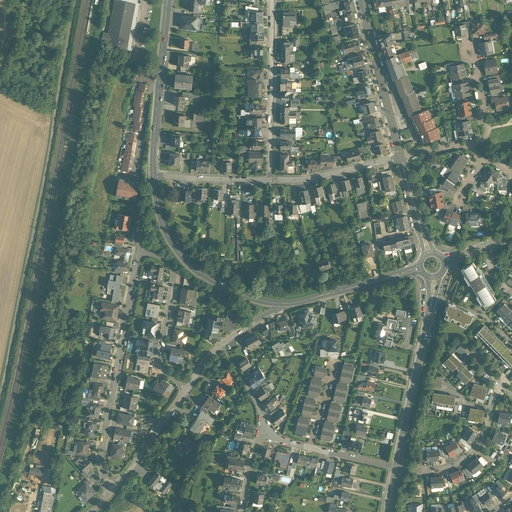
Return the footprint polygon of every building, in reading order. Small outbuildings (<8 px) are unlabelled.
[(140,0),(114,0),(108,36),(107,42),(106,46),(127,50),(132,51),(141,0),(140,0)] [(343,0),(337,2),(338,8),(335,9),(336,12),(339,12),(340,16),(344,15),(342,10),(343,10),(344,7),(343,0)] [(352,0),(344,0),(343,0),(344,7),(343,10),(342,10),(344,15),(345,14),(356,12),(352,0)] [(332,3),(323,5),(324,12),(328,11),(335,9),(338,8),(337,2),(332,3)] [(199,4),(190,3),(189,10),(198,12),(199,4)] [(258,8),(245,6),(245,16),(250,16),(250,12),(258,12),(258,8)] [(258,12),(250,12),(250,16),(245,16),(245,23),(246,23),(251,23),(262,23),(262,16),(262,12),(258,12)] [(289,13),(283,13),(283,27),(289,27),(289,21),(295,21),(296,12),(289,12),(289,13)] [(346,19),(345,19),(345,21),(357,18),(356,12),(345,14),(346,19)] [(346,19),(345,14),(344,15),(340,16),(334,17),(335,23),(341,22),(341,20),(345,19),(346,19)] [(181,28),(199,30),(200,19),(197,19),(197,18),(193,17),(182,16),(181,28)] [(262,23),(251,23),(251,26),(251,33),(263,33),(263,23),(262,23)] [(478,23),(471,24),(472,31),(475,31),(475,35),(484,33),(482,25),(479,25),(478,23)] [(347,27),(342,28),(345,38),(358,35),(357,31),(358,31),(357,28),(356,28),(355,25),(353,25),(347,27)] [(462,25),(455,27),(456,36),(466,34),(464,28),(464,25),(462,25)] [(283,27),(282,27),(282,37),(292,37),(292,27),(289,27),(283,27)] [(410,31),(404,32),(405,41),(412,40),(410,31)] [(391,34),(378,36),(382,48),(389,45),(392,44),(394,44),(391,34)] [(189,40),(181,39),(180,48),(188,49),(189,40)] [(286,43),(280,43),(280,52),(289,52),(289,47),(293,47),(293,43),(292,43),(289,43),(287,43),(287,41),(286,41),(286,43)] [(484,43),(479,44),(481,56),(492,54),(490,42),(490,41),(484,43)] [(358,42),(350,43),(351,46),(352,51),(355,50),(357,50),(360,49),(358,42)] [(382,48),(381,48),(384,56),(392,53),(390,49),(389,45),(382,48)] [(263,47),(254,47),(254,58),(263,58),(263,47)] [(414,49),(408,51),(412,61),(417,59),(414,49)] [(408,51),(399,55),(402,64),(412,61),(408,51)] [(280,52),(281,64),(290,64),(290,52),(289,52),(280,52)] [(191,56),(179,55),(178,65),(182,66),(181,68),(185,68),(185,67),(189,67),(189,61),(190,61),(191,56)] [(361,55),(351,58),(352,60),(347,61),(348,64),(362,60),(361,55)] [(396,56),(386,59),(393,80),(395,80),(406,76),(406,75),(402,64),(399,55),(396,56)] [(348,64),(345,65),(346,69),(349,68),(354,67),(363,65),(362,60),(348,64)] [(495,63),(485,65),(486,69),(485,70),(486,75),(496,73),(495,68),(496,68),(495,63)] [(455,66),(450,67),(451,73),(465,70),(463,64),(455,66)] [(345,65),(338,66),(340,73),(347,71),(347,70),(349,70),(349,68),(346,69),(345,65)] [(366,66),(356,69),(357,72),(365,70),(366,77),(368,77),(366,66)] [(357,72),(356,69),(347,72),(348,75),(352,74),(354,83),(360,82),(357,72)] [(365,70),(357,72),(360,82),(367,80),(366,77),(365,70)] [(465,70),(451,73),(452,79),(457,78),(466,77),(465,70)] [(263,71),(258,71),(257,71),(256,71),(251,71),(251,77),(252,77),(253,77),(257,77),(257,80),(262,80),(263,80),(263,71)] [(182,75),(177,74),(176,88),(189,89),(191,75),(187,75),(182,75)] [(420,112),(413,92),(412,92),(406,76),(395,80),(401,97),(402,96),(409,117),(420,112)] [(488,80),(487,80),(489,87),(499,85),(497,79),(496,79),(488,80)] [(253,80),(248,80),(248,97),(262,97),(262,83),(262,80),(257,80),(253,80)] [(147,85),(140,83),(138,91),(137,90),(136,91),(144,92),(146,92),(147,85)] [(287,83),(280,83),(280,92),(292,92),(292,90),(292,83),(287,83)] [(458,84),(453,85),(454,92),(468,89),(468,88),(467,84),(467,83),(458,84)] [(362,87),(361,87),(363,94),(360,95),(360,98),(371,96),(369,85),(364,86),(362,87)] [(499,85),(489,87),(490,94),(498,92),(500,92),(499,85)] [(468,89),(454,92),(455,98),(460,97),(469,96),(469,94),(468,90),(468,89)] [(144,92),(136,91),(135,98),(143,99),(144,92)] [(292,92),(280,92),(280,100),(285,100),(285,101),(288,101),(288,100),(291,100),(292,100),(292,92)] [(181,96),(175,95),(174,105),(184,106),(184,105),(182,105),(182,102),(183,102),(184,96),(181,96)] [(143,99),(135,98),(134,102),(136,103),(136,106),(141,107),(143,99)] [(497,99),(497,101),(496,102),(496,103),(495,103),(496,106),(496,109),(497,110),(508,108),(506,98),(497,99)] [(375,112),(373,102),(364,105),(362,105),(363,110),(361,111),(362,115),(364,114),(364,115),(375,112)] [(462,103),(457,104),(458,110),(470,108),(469,102),(462,103)] [(141,107),(136,106),(134,113),(142,115),(143,107),(141,107)] [(289,108),(280,108),(280,116),(288,116),(288,114),(289,108)] [(470,108),(458,110),(459,116),(459,117),(464,116),(471,115),(470,108)] [(409,117),(412,126),(413,126),(416,135),(417,135),(434,129),(431,119),(430,120),(426,110),(420,112),(409,117)] [(142,115),(134,113),(133,118),(135,118),(135,121),(140,122),(142,115)] [(185,115),(174,114),(173,124),(184,125),(185,118),(185,115)] [(288,119),(288,116),(280,116),(280,125),(288,125),(288,119)] [(261,119),(249,118),(249,128),(261,128),(261,119)] [(377,118),(365,120),(367,128),(373,127),(379,126),(377,118)] [(140,122),(135,121),(134,125),(135,126),(135,129),(141,130),(142,122),(140,122)] [(460,123),(456,124),(457,130),(470,127),(469,121),(460,123)] [(470,127),(457,130),(458,136),(463,135),(471,134),(470,127)] [(249,128),(246,128),(246,130),(243,130),(243,132),(243,135),(243,136),(246,136),(246,137),(261,137),(261,128),(249,128)] [(434,129),(417,135),(421,144),(429,141),(430,142),(431,142),(432,142),(433,141),(433,140),(439,138),(435,128),(434,129)] [(409,129),(403,131),(406,139),(412,137),(409,129)] [(380,131),(371,133),(372,138),(367,139),(368,143),(382,140),(380,131)] [(136,134),(129,133),(127,140),(135,142),(136,134)] [(181,134),(172,133),(171,145),(173,145),(180,146),(181,134)] [(135,142),(127,140),(126,148),(133,149),(135,142)] [(374,147),(373,147),(374,150),(375,150),(376,155),(380,154),(385,153),(383,144),(374,147)] [(133,149),(126,148),(124,155),(132,157),(133,149)] [(358,151),(346,154),(348,162),(352,161),(352,162),(356,161),(356,160),(360,159),(359,155),(358,151)] [(263,163),(263,152),(252,152),(249,152),(249,157),(249,163),(251,163),(251,166),(248,166),(248,169),(257,169),(261,169),(261,163),(263,163)] [(180,154),(170,153),(170,159),(169,159),(168,164),(169,164),(169,165),(179,166),(180,154)] [(132,157),(124,155),(123,163),(131,164),(132,157)] [(461,157),(459,155),(455,161),(463,167),(467,161),(461,157)] [(327,157),(321,157),(320,161),(320,166),(332,166),(332,160),(327,160),(327,157)] [(209,162),(198,161),(197,167),(197,170),(198,170),(201,171),(201,170),(208,171),(209,162)] [(463,167),(455,161),(451,167),(459,172),(463,167)] [(223,162),(222,162),(222,171),(231,172),(231,162),(227,162),(223,162)] [(131,164),(123,163),(122,167),(124,168),(123,171),(129,172),(131,164)] [(459,172),(451,167),(449,169),(452,171),(457,175),(458,175),(459,172)] [(448,168),(442,176),(446,179),(450,173),(452,171),(449,169),(448,168)] [(506,180),(490,169),(481,182),(482,183),(487,186),(490,183),(492,179),(495,182),(495,183),(497,185),(497,190),(506,190),(506,188),(506,182),(506,180)] [(390,170),(381,173),(382,179),(392,176),(390,170)] [(457,175),(452,171),(450,173),(458,179),(460,176),(458,175),(457,175)] [(458,179),(450,173),(446,179),(454,185),(458,179)] [(375,174),(367,176),(370,190),(373,189),(373,188),(372,184),(377,182),(375,174)] [(361,175),(357,176),(358,178),(353,179),(356,187),(357,187),(359,195),(363,193),(364,189),(363,186),(364,185),(361,175)] [(392,176),(382,179),(385,192),(395,190),(392,176)] [(134,182),(124,180),(124,179),(120,178),(119,180),(116,195),(116,196),(121,197),(121,196),(125,196),(125,198),(129,199),(130,197),(132,198),(131,199),(136,200),(136,198),(139,183),(139,182),(134,181),(134,182)] [(454,185),(446,179),(442,185),(449,190),(450,190),(454,185)] [(349,180),(341,182),(343,191),(345,197),(347,196),(346,190),(351,189),(349,180)] [(334,183),(326,185),(330,201),(333,200),(332,193),(336,192),(334,183)] [(317,188),(313,189),(315,197),(318,197),(323,196),(321,187),(317,188)] [(207,189),(197,188),(197,199),(206,199),(207,189)] [(223,190),(214,189),(213,199),(218,200),(218,199),(222,199),(223,190)] [(191,191),(182,190),(181,199),(187,199),(190,200),(191,191)] [(307,190),(299,192),(302,205),(304,204),(304,205),(305,205),(306,209),(306,212),(311,210),(311,207),(307,190)] [(441,193),(436,194),(436,193),(429,195),(430,202),(442,199),(441,194),(441,193)] [(442,199),(430,202),(431,209),(438,208),(439,208),(439,207),(443,206),(443,205),(442,199)] [(366,201),(356,204),(358,212),(368,209),(368,208),(366,201)] [(401,201),(395,202),(396,207),(392,208),(393,213),(403,210),(401,201)] [(253,204),(245,204),(245,218),(253,218),(253,212),(253,204)] [(260,205),(259,210),(259,216),(268,216),(269,205),(260,205)] [(296,205),(288,205),(288,208),(289,208),(289,213),(289,214),(291,214),(298,214),(298,210),(296,210),(296,205)] [(444,212),(438,215),(439,216),(443,218),(442,221),(449,223),(452,215),(453,213),(446,211),(445,213),(444,212)] [(459,215),(453,213),(452,215),(449,223),(455,226),(457,221),(458,217),(459,216),(459,215)] [(132,216),(118,214),(116,224),(115,225),(115,227),(116,228),(118,228),(119,228),(119,227),(130,229),(132,216)] [(479,215),(466,214),(466,215),(466,221),(466,224),(479,225),(479,224),(479,215)] [(405,216),(396,218),(397,222),(397,225),(398,225),(406,223),(406,220),(405,216)] [(406,223),(398,225),(399,228),(398,228),(399,231),(408,229),(407,227),(408,226),(407,223),(406,223)] [(405,236),(401,237),(403,246),(407,245),(410,245),(408,236),(406,236),(405,236)] [(401,237),(397,237),(398,238),(395,239),(397,248),(400,247),(400,246),(403,246),(401,237)] [(395,239),(391,240),(391,241),(389,242),(391,250),(394,250),(394,249),(397,248),(395,239)] [(386,241),(382,242),(383,243),(384,249),(385,251),(388,250),(388,251),(391,250),(389,242),(387,242),(386,241)] [(366,244),(361,245),(365,257),(373,255),(370,245),(366,246),(366,244)] [(130,249),(116,246),(115,253),(121,254),(120,261),(127,262),(130,249)] [(330,268),(328,260),(318,263),(320,270),(330,268)] [(120,261),(118,261),(116,268),(123,270),(126,270),(127,262),(120,261)] [(492,291),(483,275),(482,275),(477,268),(476,268),(473,262),(461,270),(465,276),(463,277),(468,285),(470,284),(477,296),(475,297),(481,305),(482,305),(480,301),(480,300),(485,308),(489,304),(489,305),(494,302),(493,301),(495,299),(491,292),(492,291)] [(164,267),(152,265),(151,270),(155,270),(154,277),(158,278),(162,279),(164,267)] [(189,278),(185,274),(183,283),(194,284),(194,281),(189,278)] [(123,276),(117,275),(115,287),(113,294),(119,295),(121,288),(119,288),(120,282),(122,282),(123,276)] [(157,284),(152,283),(151,288),(155,289),(153,296),(161,297),(162,297),(164,286),(162,285),(157,284)] [(193,289),(183,287),(180,301),(188,302),(189,302),(192,303),(192,299),(191,298),(193,289)] [(160,304),(148,301),(147,307),(151,308),(150,314),(153,315),(158,316),(160,304)] [(118,309),(109,307),(110,304),(102,303),(102,306),(104,306),(103,310),(106,310),(105,313),(104,314),(103,317),(116,319),(117,314),(118,309)] [(467,312),(456,307),(456,309),(454,308),(455,306),(448,303),(445,311),(446,312),(444,318),(450,321),(451,318),(460,323),(459,325),(465,328),(468,322),(470,323),(474,315),(467,312)] [(508,309),(504,304),(496,312),(500,316),(508,309)] [(359,307),(351,309),(352,315),(355,322),(359,321),(358,316),(362,315),(359,307)] [(237,310),(230,309),(228,319),(238,321),(240,311),(237,310)] [(406,311),(396,309),(394,316),(404,318),(406,311)] [(511,312),(508,309),(500,316),(505,320),(511,312)] [(347,320),(344,311),(331,315),(334,324),(347,320)] [(302,315),(299,316),(301,322),(302,323),(307,322),(309,321),(308,318),(308,316),(307,313),(302,315)] [(313,317),(308,318),(309,321),(307,322),(308,326),(315,324),(313,317)] [(399,320),(387,318),(385,326),(386,326),(384,333),(390,334),(390,336),(395,337),(399,320)] [(217,321),(208,319),(205,332),(207,333),(211,334),(217,335),(219,326),(221,326),(222,322),(217,321)] [(152,321),(145,320),(144,325),(148,326),(146,332),(154,334),(155,334),(157,322),(152,321)] [(283,321),(278,322),(280,331),(289,329),(287,320),(283,321)] [(385,326),(379,324),(378,331),(376,330),(375,335),(377,336),(375,341),(384,343),(386,343),(386,340),(387,336),(384,335),(384,333),(386,326),(385,326)] [(115,327),(106,326),(105,336),(113,337),(115,327)] [(270,333),(265,326),(261,329),(265,336),(270,333)] [(487,329),(484,326),(476,333),(479,337),(487,329)] [(183,329),(175,328),(173,340),(181,341),(185,342),(186,337),(182,336),(183,329)] [(487,329),(479,337),(483,340),(490,332),(487,329)] [(494,335),(490,332),(483,340),(486,343),(494,335)] [(256,335),(247,340),(249,345),(250,346),(253,344),(254,346),(256,345),(255,345),(260,342),(256,335)] [(494,335),(486,343),(489,346),(497,339),(494,335)] [(154,341),(141,339),(140,344),(145,345),(143,351),(146,352),(151,353),(154,341)] [(497,339),(489,346),(492,350),(500,342),(497,339)] [(327,341),(328,349),(328,351),(337,351),(337,341),(327,341)] [(278,342),(271,346),(276,353),(282,349),(283,348),(279,343),(278,342)] [(284,344),(282,342),(279,343),(283,348),(282,349),(286,355),(291,352),(288,347),(291,345),(288,342),(284,344)] [(500,342),(492,350),(495,353),(503,345),(500,342)] [(105,343),(102,343),(101,349),(99,348),(97,355),(109,357),(109,353),(110,353),(112,344),(105,343)] [(140,344),(137,343),(136,350),(139,351),(143,351),(145,345),(140,344)] [(503,345),(495,353),(498,356),(506,348),(503,345)] [(178,348),(171,347),(169,357),(169,358),(174,359),(175,358),(183,360),(185,349),(185,348),(180,347),(178,347),(178,348)] [(506,348),(498,356),(502,359),(509,351),(506,348)] [(511,353),(509,351),(502,359),(505,362),(511,355),(511,353)] [(385,354),(375,352),(374,354),(373,355),(372,357),(373,358),(373,361),(379,363),(383,363),(383,361),(385,360),(385,359),(384,357),(385,354)] [(447,359),(444,362),(448,366),(455,359),(451,355),(447,359)] [(150,359),(138,357),(137,362),(141,363),(140,369),(148,371),(150,359)] [(246,358),(237,364),(239,367),(241,367),(243,370),(250,365),(251,365),(246,358)] [(455,359),(448,366),(452,370),(455,367),(459,364),(459,363),(455,359)] [(99,362),(95,361),(95,362),(93,368),(107,371),(108,364),(99,362)] [(344,365),(343,365),(342,372),(352,375),(353,368),(353,367),(344,365)] [(326,369),(316,366),(314,374),(324,376),(326,369)] [(378,369),(369,367),(368,371),(367,370),(367,371),(365,371),(365,374),(371,375),(371,376),(373,377),(373,375),(376,376),(378,369)] [(107,371),(93,368),(92,375),(96,376),(106,378),(107,371)] [(468,372),(464,368),(460,372),(457,375),(461,379),(468,372)] [(235,379),(228,372),(221,378),(229,386),(235,379)] [(255,376),(248,380),(253,388),(260,384),(259,382),(264,379),(260,372),(255,375),(255,376)] [(352,375),(342,372),(340,379),(349,382),(350,382),(352,375)] [(468,372),(461,379),(465,383),(468,380),(472,376),(468,372)] [(134,375),(128,374),(126,386),(134,387),(134,386),(139,387),(141,378),(134,377),(134,375)] [(163,377),(159,384),(156,389),(167,396),(174,384),(163,377)] [(312,379),(311,379),(310,386),(320,389),(321,382),(321,381),(312,379)] [(369,382),(367,381),(366,383),(365,389),(373,391),(375,383),(372,382),(372,381),(369,381),(369,382)] [(105,383),(95,382),(94,385),(95,386),(94,395),(100,397),(102,397),(105,383)] [(267,384),(262,387),(263,389),(266,394),(268,393),(268,392),(272,389),(268,383),(267,384)] [(480,386),(474,384),(470,395),(477,397),(480,386)] [(337,385),(335,392),(345,394),(347,387),(346,387),(337,385)] [(219,388),(216,386),(212,392),(220,397),(225,390),(222,388),(220,387),(219,388)] [(320,389),(310,386),(308,393),(309,393),(318,395),(318,396),(320,389)] [(487,388),(480,386),(477,397),(483,399),(487,388)] [(263,389),(256,393),(260,400),(268,396),(266,394),(263,389)] [(345,394),(335,392),(334,399),(343,401),(345,394)] [(133,395),(125,393),(123,405),(123,406),(126,406),(136,408),(138,396),(133,395)] [(220,404),(209,397),(203,404),(207,407),(214,412),(216,410),(219,409),(218,407),(220,404)] [(363,397),(362,403),(355,401),(354,404),(362,406),(362,405),(369,407),(371,399),(363,397)] [(306,399),(305,399),(303,406),(313,408),(315,401),(314,401),(306,399)] [(101,403),(91,401),(90,409),(87,409),(86,414),(99,417),(99,413),(101,403)] [(265,404),(263,405),(267,412),(275,408),(272,403),(271,401),(270,401),(265,404)] [(331,404),(330,404),(329,411),(339,414),(340,407),(340,406),(331,404)] [(313,408),(303,406),(302,413),(311,415),(312,415),(313,408)] [(277,413),(277,414),(278,413),(281,418),(286,414),(282,409),(277,413)] [(477,410),(470,409),(468,419),(475,420),(477,410)] [(201,411),(190,426),(195,429),(195,430),(196,431),(197,432),(198,432),(199,431),(200,431),(206,421),(211,424),(214,419),(206,414),(201,410),(201,411)] [(362,412),(360,412),(360,411),(354,410),(354,413),(359,414),(358,419),(366,421),(368,413),(362,412)] [(483,411),(477,410),(475,420),(482,421),(483,411)] [(135,414),(128,413),(126,413),(126,412),(119,411),(117,421),(124,422),(127,422),(126,422),(128,423),(133,424),(133,423),(135,414)] [(339,414),(329,411),(327,418),(336,421),(337,421),(339,414)] [(272,417),(271,418),(276,425),(282,420),(281,418),(278,413),(272,417)] [(299,418),(297,425),(307,427),(308,420),(299,418)] [(91,421),(87,421),(85,433),(95,435),(97,422),(91,421)] [(249,427),(250,424),(242,421),(241,424),(246,426),(245,430),(244,433),(244,434),(251,436),(254,428),(249,427)] [(324,424),(322,431),(332,433),(334,426),(333,426),(324,424)] [(307,427),(297,425),(295,432),(296,432),(305,434),(307,427)] [(367,428),(357,425),(356,430),(357,430),(356,434),(365,436),(367,428)] [(126,429),(116,427),(114,436),(128,439),(130,430),(130,429),(126,429)] [(478,433),(469,428),(465,433),(474,438),(478,433)] [(332,433),(322,431),(321,438),(330,440),(332,433)] [(501,433),(495,431),(491,440),(497,443),(501,433)] [(474,438),(465,433),(462,438),(471,443),(474,438)] [(506,435),(501,433),(497,443),(502,445),(506,435)] [(185,440),(184,441),(180,439),(175,446),(179,448),(183,452),(189,443),(193,446),(196,442),(187,435),(184,439),(185,440)] [(89,442),(79,440),(77,451),(87,453),(89,442)] [(361,444),(350,441),(348,449),(359,452),(360,448),(361,444)] [(118,443),(113,442),(111,455),(121,456),(123,445),(123,444),(118,443)] [(249,444),(241,442),(238,452),(246,454),(249,444)] [(461,451),(455,442),(450,445),(456,454),(457,453),(461,451)] [(450,445),(445,448),(450,457),(456,454),(450,445)] [(263,447),(261,454),(269,457),(270,452),(276,454),(277,451),(263,447)] [(288,453),(277,451),(276,454),(275,459),(278,460),(281,464),(279,468),(287,470),(288,465),(289,463),(290,456),(288,453)] [(308,458),(299,456),(297,463),(307,465),(308,458)] [(488,463),(481,456),(478,459),(483,466),(488,463)] [(88,459),(86,461),(83,458),(81,458),(77,461),(83,467),(85,468),(85,469),(89,474),(93,471),(93,467),(92,468),(90,466),(92,464),(92,461),(90,462),(89,461),(90,460),(88,459)] [(236,460),(227,458),(225,469),(236,471),(237,471),(237,468),(242,469),(244,461),(236,460)] [(318,460),(308,458),(307,465),(316,467),(318,460)] [(477,458),(472,462),(479,470),(483,466),(478,459),(477,458)] [(334,464),(325,461),(323,472),(331,475),(334,464)] [(472,462),(467,466),(468,467),(474,474),(479,470),(472,462)] [(356,466),(347,464),(346,472),(355,474),(356,466)] [(44,470),(30,467),(29,472),(43,475),(44,470)] [(474,474),(468,467),(465,470),(470,477),(474,474)] [(167,478),(165,481),(160,477),(162,474),(158,470),(149,481),(154,485),(158,480),(163,483),(160,487),(165,491),(172,482),(167,478)] [(460,470),(455,472),(459,482),(465,479),(460,470)] [(455,472),(449,474),(454,484),(459,482),(455,472)] [(258,474),(256,483),(265,485),(267,476),(258,474)] [(241,480),(226,477),(224,486),(239,488),(241,480)] [(353,480),(343,477),(342,482),(343,482),(342,486),(351,488),(353,480)] [(504,487),(498,480),(495,482),(499,486),(501,489),(504,487)] [(86,481),(77,490),(86,499),(95,491),(89,484),(87,481),(86,481)] [(50,493),(44,492),(40,511),(51,511),(56,487),(51,486),(50,493)] [(499,486),(492,491),(499,498),(505,493),(501,489),(499,486)] [(86,499),(77,490),(75,492),(83,501),(86,499)] [(333,498),(333,500),(347,503),(349,494),(341,492),(340,496),(334,495),(333,498)] [(487,494),(486,492),(480,497),(487,506),(493,501),(491,498),(487,494)] [(255,493),(253,504),(261,506),(263,494),(255,493)] [(231,503),(237,503),(238,496),(229,495),(229,498),(226,498),(225,502),(231,503)] [(473,497),(466,501),(469,507),(471,511),(473,511),(479,509),(477,504),(473,497)]
